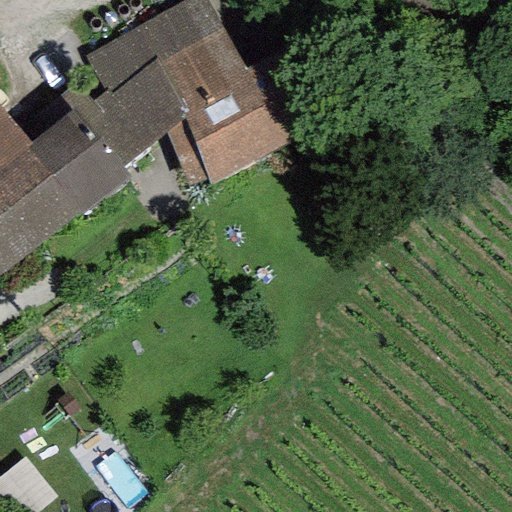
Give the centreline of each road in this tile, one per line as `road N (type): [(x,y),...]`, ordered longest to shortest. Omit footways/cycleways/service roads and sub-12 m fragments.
road 1 (track): [(166,191),(0,315)]
road 2 (track): [(511,76),(415,0)]
